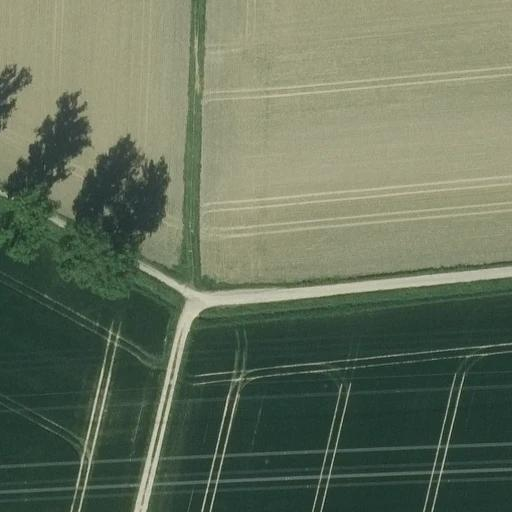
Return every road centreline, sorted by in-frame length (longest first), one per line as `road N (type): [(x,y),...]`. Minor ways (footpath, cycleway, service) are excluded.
road 1 (track): [(0,193),(195,299),(511,271)]
road 2 (track): [(202,0),(195,299),(183,320),(139,511)]
